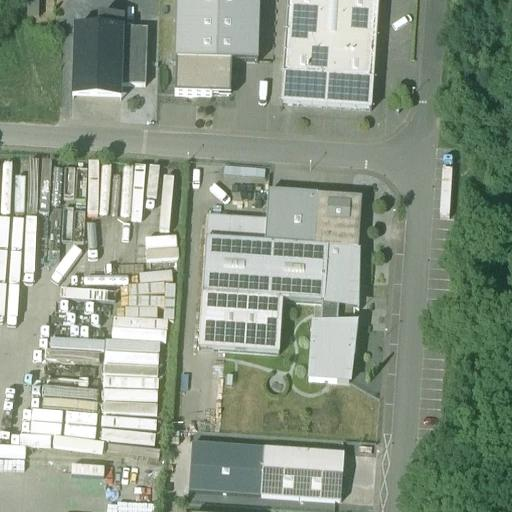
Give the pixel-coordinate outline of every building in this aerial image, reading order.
[(27,0),(27,19),(38,20),(37,0),(27,0)] [(260,0),(177,0),(175,98),(231,99),(232,64),(259,65),(260,0)] [(287,0),(280,106),(281,106),(280,108),(370,114),(370,112),(371,112),(378,0),(287,0)] [(108,31),(74,30),(71,101),(120,103),(121,88),(144,89),(146,32),(122,32),(122,25),(109,25),(108,31)] [(317,191),(268,188),(266,247),(313,250),(317,191)] [(360,202),(317,199),(313,250),(357,253),(360,202)] [(267,223),(207,219),(205,243),(264,247),(266,247),(267,223)] [(56,249),(56,224),(21,223),(21,230),(33,230),(33,253),(39,253),(39,277),(50,278),(51,248),(56,249)] [(264,247),(205,243),(201,298),(260,303),(264,247)] [(266,247),(264,247),(260,303),(282,304),(322,307),(321,319),(311,319),(308,378),(352,380),(354,357),(357,357),(359,314),(360,286),(355,286),(357,253),(313,250),(266,247)] [(260,303),(201,298),(199,351),(279,356),(282,304),(260,303)] [(263,452),(192,447),(189,494),(260,500),(263,452)] [(343,457),(263,452),(260,500),(340,505),(343,457)]
